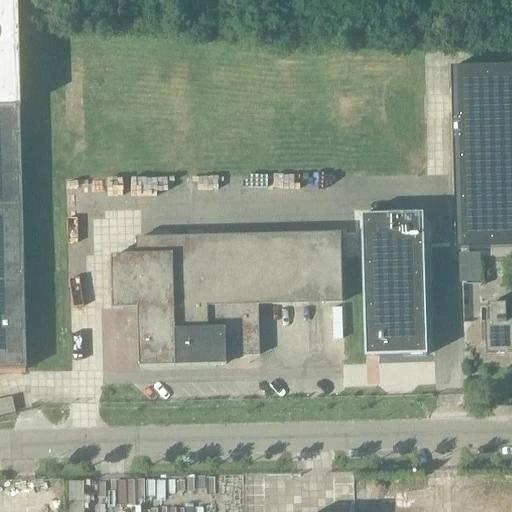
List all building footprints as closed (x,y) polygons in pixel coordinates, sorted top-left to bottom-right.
[(15,0),(0,0),(0,369),(25,368),(22,244),(34,244),(37,368),(81,367),(77,207),(163,204),(158,29),(16,33),(15,0)] [(511,67),(450,69),(455,251),(511,249),(511,67)] [(423,214),(361,216),(365,358),(427,357),(423,214)] [(137,256),(112,258),(114,309),(138,309),(141,368),(226,366),(225,358),(259,357),(258,306),(342,304),(340,236),(137,240),(137,256)] [(488,309),(481,309),(482,343),(486,343),(486,355),(511,353),(511,308),(506,308),(506,303),(488,304),(488,309)]
